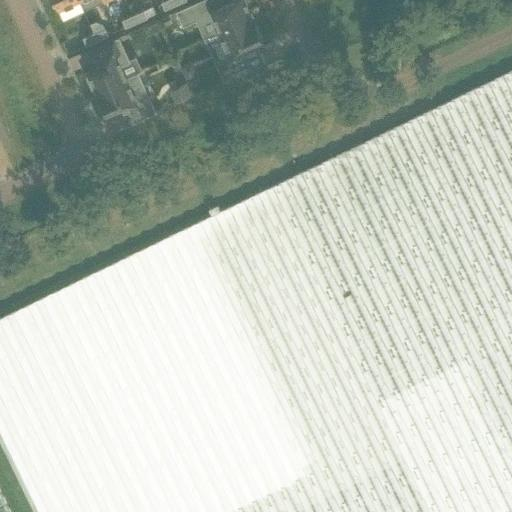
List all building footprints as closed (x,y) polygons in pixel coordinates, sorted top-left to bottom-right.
[(199,0),(194,0),(175,9),(181,24),(196,17),(205,13),(203,9),(199,0)] [(205,13),(196,17),(204,34),(216,29),(218,28),(251,13),(244,0),(223,0),(209,7),(203,9),(205,13)] [(143,8),(132,13),(135,20),(146,15),(143,8)] [(132,13),(121,18),(124,25),(135,20),(132,13)] [(218,28),(216,29),(228,54),(263,38),(251,13),(218,28)] [(104,26),(93,31),(96,38),(107,33),(104,26)] [(93,31),(82,36),(85,43),(96,38),(93,31)] [(128,59),(117,35),(86,49),(93,66),(86,69),(88,74),(85,76),(91,87),(93,86),(94,89),(125,75),(120,63),(128,59)] [(249,67),(244,55),(220,66),(225,78),(249,67)] [(191,60),(179,65),(185,78),(196,73),(191,60)] [(125,75),(94,89),(106,114),(127,104),(134,119),(155,110),(147,93),(136,99),(125,75)] [(511,511),(511,79),(0,328),(0,446),(31,511),(511,511)] [(182,81),(169,87),(175,101),(188,95),(182,81)]
